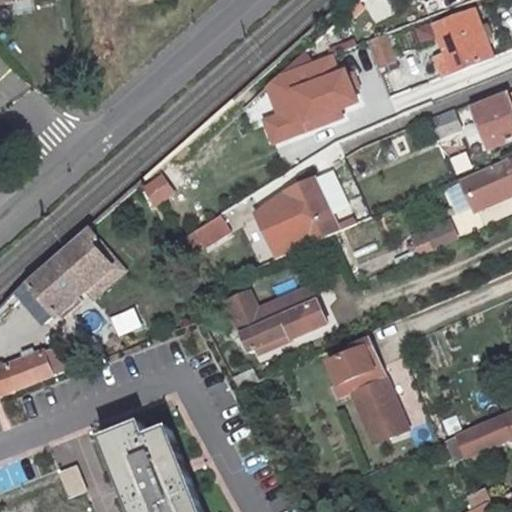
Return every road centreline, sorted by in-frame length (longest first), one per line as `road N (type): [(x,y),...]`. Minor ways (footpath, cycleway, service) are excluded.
road 1 (residential): [(0,443),(159,381),(175,386),(248,511)]
road 2 (residential): [(73,148),(243,0)]
